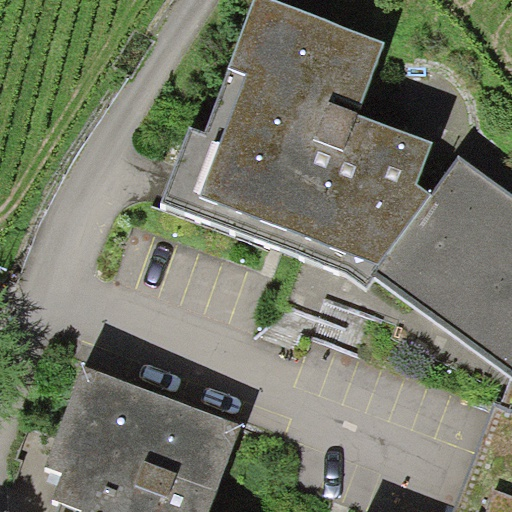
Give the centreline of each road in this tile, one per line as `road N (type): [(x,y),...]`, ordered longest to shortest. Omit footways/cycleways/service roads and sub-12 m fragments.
road 1 (residential): [(0,446),(103,152)]
road 2 (track): [(103,152),(193,0)]
